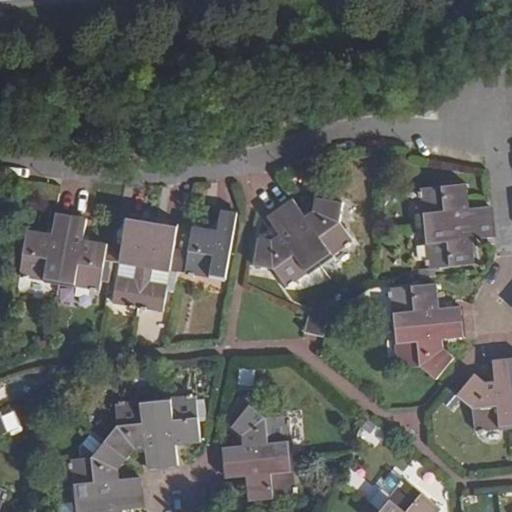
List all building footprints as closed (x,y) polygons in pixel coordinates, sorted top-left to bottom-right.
[(493,239),(490,209),(470,211),(467,186),(421,192),(421,194),(420,194),(420,199),(421,199),(428,262),(426,262),(427,267),(428,267),(428,271),(435,270),(474,266),(471,241),(493,239)] [(305,220),(292,203),(268,221),(280,238),(272,243),(258,240),(253,268),(273,271),(287,289),(291,287),(292,288),(295,286),(294,284),(344,248),(346,250),(350,247),(348,244),(351,242),(339,226),(343,205),(316,200),(314,213),(305,220)] [(193,229),(189,254),(185,275),(189,276),(189,278),(194,279),(194,277),(226,282),(237,215),(221,213),(216,234),(193,229)] [(86,221),(55,215),(51,236),(28,231),(19,276),(23,277),(23,279),(27,279),(27,278),(90,290),(90,292),(94,293),(94,291),(98,292),(104,261),(106,246),(82,241),(86,221)] [(126,219),(121,249),(119,264),(136,266),(134,282),(116,279),(112,305),(127,308),(127,309),(133,310),(133,308),(140,310),(140,312),(146,313),(147,310),(163,314),(167,288),(149,285),(152,269),(170,273),(170,272),(174,252),(178,227),(126,219)] [(121,249),(106,246),(104,261),(119,264),(121,249)] [(189,254),(174,252),(170,272),(185,275),(189,254)] [(419,272),(420,287),(436,286),(435,270),(428,271),(419,272)] [(437,286),(436,286),(420,287),(390,291),(390,294),(388,294),(389,300),(392,300),(398,360),(395,361),(396,368),(398,368),(399,371),(421,367),(437,381),(454,359),(443,350),(443,340),(463,339),(460,309),(440,311),(437,286)] [(308,318),(304,332),(322,337),(326,322),(308,317),(308,318)] [(511,361),(494,363),(496,384),(485,385),(474,376),(457,398),(474,411),(475,432),(479,432),(479,434),(484,434),(484,432),(511,429),(511,361)] [(120,511),(141,509),(139,479),(118,482),(117,470),(133,450),(144,449),(147,469),(176,466),(174,446),(200,444),(194,398),(191,398),(191,396),(186,397),(187,399),(123,406),(123,404),(119,404),(119,406),(115,406),(118,428),(105,443),(91,459),(80,459),(70,460),(70,465),(69,465),(69,470),(71,470),(74,511),(120,511)] [(265,420),(249,407),(232,428),(241,436),(243,448),(224,450),(227,479),(245,477),(249,503),(295,498),(294,495),(296,494),(295,488),(293,489),(287,428),(289,428),(288,421),(286,422),(286,418),(265,420)] [(80,459),(91,459),(105,443),(92,432),(79,447),(80,459)] [(440,511),(405,481),(402,485),(401,484),(397,488),(399,489),(380,511),(440,511)]
